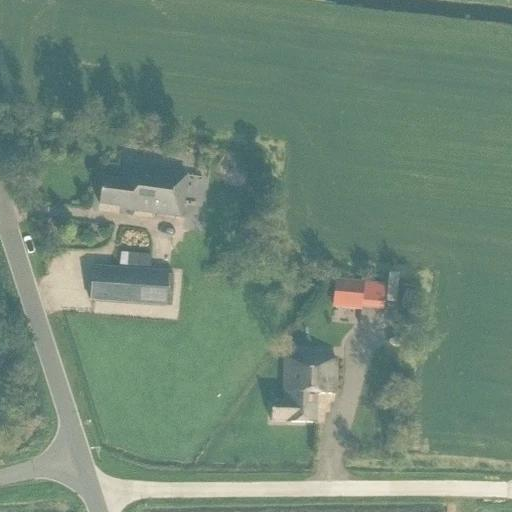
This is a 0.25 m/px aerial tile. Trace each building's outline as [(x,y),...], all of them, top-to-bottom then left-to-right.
[(181,218),(186,176),(125,168),(123,182),(102,179),(98,204),(128,208),(127,211),(181,218)] [(248,227),(236,225),(234,240),(246,242),(248,227)] [(168,272),(91,266),(89,303),(165,308),(168,272)] [(382,311),(385,285),(334,280),(331,309),(359,311),(360,309),(382,311)] [(334,395),(335,359),(284,357),(283,401),(270,401),(270,422),(287,422),(287,423),(314,424),(314,394),(334,395)]
